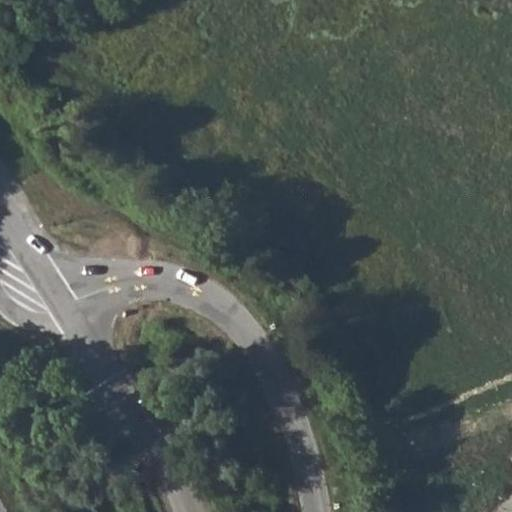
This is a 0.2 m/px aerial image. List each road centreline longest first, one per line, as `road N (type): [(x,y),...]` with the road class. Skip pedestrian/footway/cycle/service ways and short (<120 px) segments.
road 1 (residential): [(69,308),(147,280),(189,286),(225,303),(246,322),(283,390),(315,511)]
road 2 (tertiary): [(190,511),(69,308)]
road 3 (tertiary): [(69,308),(0,196)]
